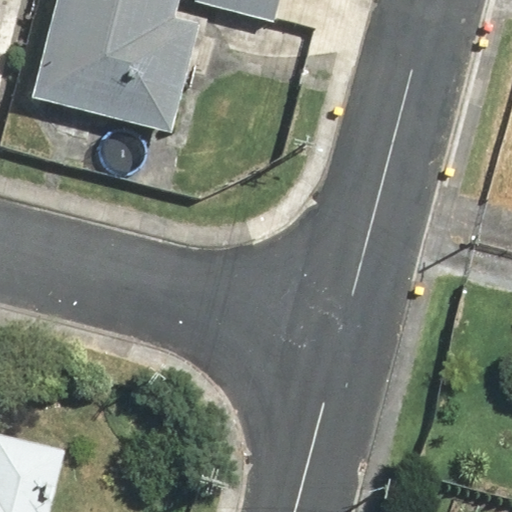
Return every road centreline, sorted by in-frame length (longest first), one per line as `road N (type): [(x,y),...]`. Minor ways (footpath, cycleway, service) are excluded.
road 1 (residential): [(0,252),(340,338)]
road 2 (residential): [(427,0),(340,338)]
road 3 (residential): [(340,338),(295,511)]
